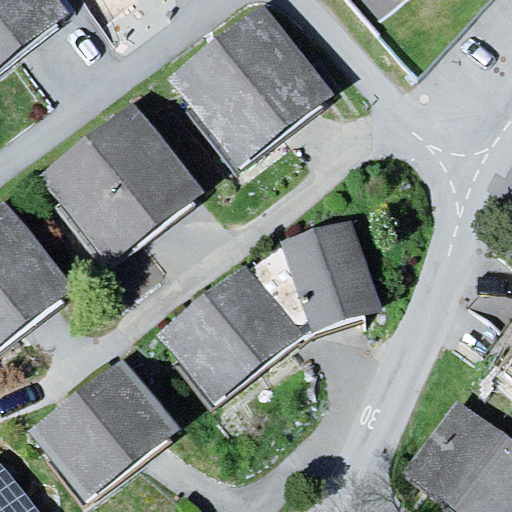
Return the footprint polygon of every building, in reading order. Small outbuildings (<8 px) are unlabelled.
[(0,0),(0,80),(73,26),(54,0),(0,0)] [(341,108),(269,13),(176,83),(248,178),(341,108)] [(212,202),(137,105),(39,180),(114,277),(212,202)] [(0,367),(80,300),(7,213),(0,218),(0,367)] [(388,326),(361,230),(293,249),(320,345),(388,326)] [(307,350),(251,276),(166,340),(222,414),(307,350)] [(102,511),(186,449),(128,372),(38,440),(91,511),(102,511)] [(511,511),(511,434),(473,408),(421,484),(461,511),(511,511)] [(0,511),(37,511),(0,465),(0,511)]
